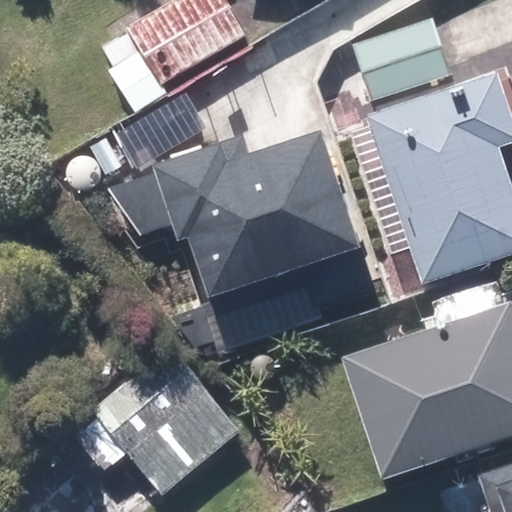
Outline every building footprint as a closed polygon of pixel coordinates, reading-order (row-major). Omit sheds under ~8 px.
[(453,70),(433,21),(351,54),(371,103),(453,70)] [(380,258),(413,247),(426,289),(511,261),(511,194),(495,140),(511,134),(511,116),(498,72),(370,113),(374,126),(341,137),(380,258)] [(192,239),(207,291),(342,254),(311,143),(247,161),(240,134),(102,176),(135,234),(175,223),(181,243),(192,239)] [(511,302),(349,355),(388,472),(511,431),(511,302)] [(80,439),(108,473),(131,454),(162,492),(242,426),(176,345),(96,411),(103,420),(80,439)] [(511,511),(511,474),(445,495),(450,511),(511,511)]
